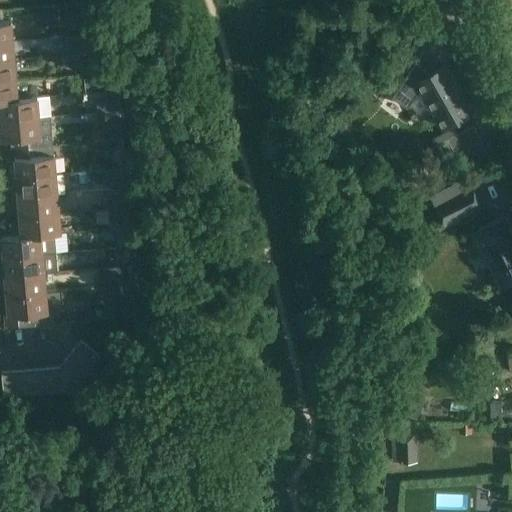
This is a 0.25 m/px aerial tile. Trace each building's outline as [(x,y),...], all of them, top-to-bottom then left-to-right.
[(39,12),(40,26),(60,25),(59,11),(39,12)] [(0,41),(12,41),(10,21),(0,21),(0,41)] [(64,47),(76,44),(73,29),(61,32),(64,47)] [(49,37),(51,51),(60,50),(59,36),(49,37)] [(0,41),(0,60),(14,60),(12,41),(0,41)] [(105,52),(91,55),(97,87),(110,85),(105,52)] [(0,60),(0,80),(15,79),(14,60),(0,60)] [(415,64),(391,96),(407,107),(421,89),(443,127),(444,126),(444,125),(468,112),(468,113),(470,112),(443,65),(442,66),(443,67),(430,74),(415,64)] [(82,70),(85,90),(95,89),(92,68),(82,70)] [(0,80),(0,100),(17,99),(17,98),(15,79),(0,80)] [(132,99),(128,81),(114,85),(118,102),(132,99)] [(81,93),(82,107),(92,107),(91,93),(81,93)] [(0,119),(38,117),(38,115),(50,114),(49,96),(37,97),(17,98),(17,99),(0,100),(0,119)] [(14,139),(15,148),(53,145),(51,126),(39,127),(38,117),(0,119),(0,135),(0,140),(14,139)] [(457,133),(447,139),(453,151),(481,154),(487,151),(478,135),(463,144),(457,133)] [(123,157),(136,156),(134,137),(121,139),(123,157)] [(14,158),(16,178),(55,174),(53,145),(15,148),(16,157),(14,158)] [(91,181),(91,167),(78,167),(78,181),(91,181)] [(126,170),(116,170),(117,189),(127,189),(126,170)] [(16,178),(17,197),(57,194),(65,193),(63,174),(55,174),(16,178)] [(105,193),(104,185),(78,186),(78,194),(105,193)] [(435,205),(444,223),(480,205),(471,187),(435,205)] [(17,197),(19,216),(58,213),(57,194),(17,197)] [(92,210),(92,211),(93,224),(103,224),(102,209),(92,210)] [(1,237),(60,232),(58,213),(19,216),(20,235),(1,237)] [(473,231),(500,284),(511,278),(511,233),(503,216),(473,231)] [(129,227),(116,228),(117,247),(131,246),(130,232),(129,227)] [(60,233),(60,232),(1,237),(2,257),(56,252),(55,233),(60,233)] [(85,250),(76,250),(70,251),(71,261),(105,258),(104,248),(85,250)] [(58,271),(56,252),(2,257),(4,277),(43,273),(58,271)] [(4,277),(6,296),(45,292),(43,273),(4,277)] [(45,292),(6,296),(7,315),(4,315),(5,325),(17,324),(18,326),(51,323),(50,310),(46,310),(45,292)] [(81,341),(73,350),(92,365),(99,356),(81,341)] [(73,350),(65,359),(84,375),(92,365),(73,350)] [(65,359),(58,367),(71,391),(84,375),(65,359)] [(58,367),(47,368),(49,393),(71,391),(58,367)] [(47,368),(35,369),(37,394),(49,393),(47,368)] [(35,369),(24,370),(26,395),(37,394),(35,369)] [(24,370),(12,371),(14,395),(26,395),(24,370)] [(14,395),(12,371),(1,372),(3,396),(14,395)] [(397,443),(413,445),(414,433),(398,431),(397,443)]
